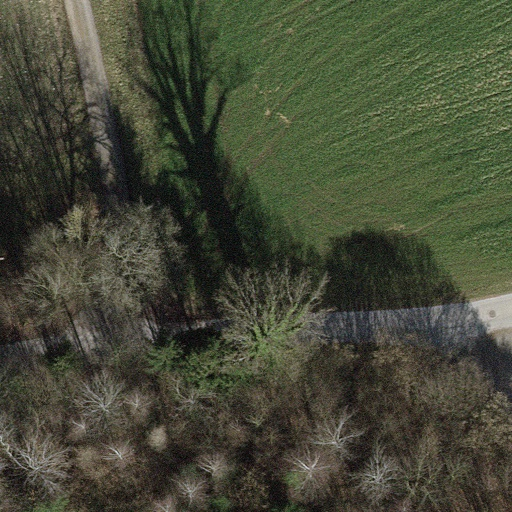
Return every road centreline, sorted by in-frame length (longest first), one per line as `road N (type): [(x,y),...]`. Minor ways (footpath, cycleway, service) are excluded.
road 1 (track): [(0,361),(125,344),(462,321),(511,309)]
road 2 (track): [(75,0),(120,216),(125,344)]
